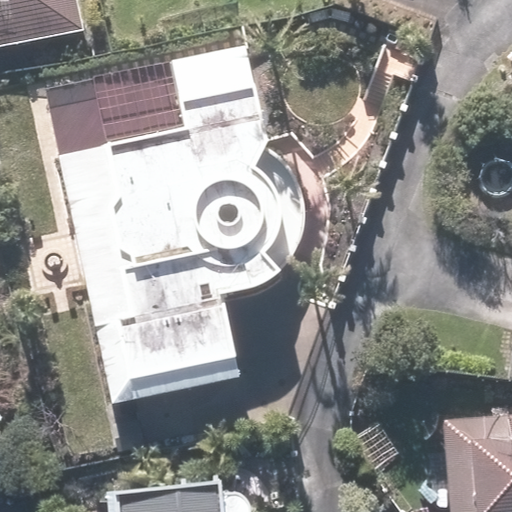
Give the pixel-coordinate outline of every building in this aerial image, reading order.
[(0,0),(0,54),(81,37),(72,0),(0,0)] [(238,54),(84,86),(41,94),(100,412),(233,388),(218,305),(231,302),(255,294),(275,280),(290,260),(298,237),(297,204),(283,174),(258,153),(238,54)] [(511,362),(511,282),(500,360),(511,362)] [(511,511),(511,420),(437,426),(442,511),(511,511)] [(214,511),(213,492),(95,501),(95,511),(214,511)]
